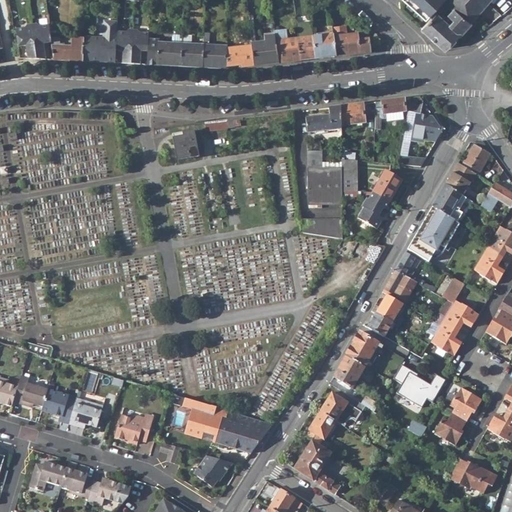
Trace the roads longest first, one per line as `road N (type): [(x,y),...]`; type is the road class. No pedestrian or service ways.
road 1 (tertiary): [(0,88),(230,93),(450,72)]
road 2 (residential): [(467,109),(369,296),(261,462)]
road 3 (residential): [(511,272),(461,357),(506,382),(472,445)]
road 4 (residential): [(213,511),(148,470),(24,434)]
